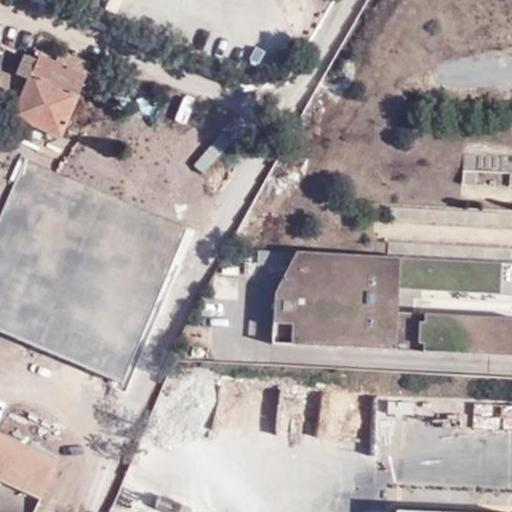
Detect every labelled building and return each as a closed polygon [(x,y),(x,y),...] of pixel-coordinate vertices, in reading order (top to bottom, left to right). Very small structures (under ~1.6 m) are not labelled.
[(0,65),(18,74),(26,55),(4,45),(0,54),(0,65)] [(62,49),(55,61),(85,74),(90,62),(62,49)] [(85,74),(55,61),(39,54),(36,60),(27,78),(18,74),(0,65),(0,104),(15,111),(11,118),(28,125),(43,133),(57,138),(79,86),(85,74)] [(26,55),(18,74),(27,78),(36,60),(26,55)] [(37,147),(43,133),(28,125),(21,140),(37,147)] [(489,187),(511,187),(511,160),(472,160),(472,173),(489,173),(489,187)] [(0,208),(0,258),(16,215),(0,208)] [(506,269),(282,256),(277,350),(511,362),(511,323),(402,318),(403,294),(504,299),(506,269)] [(374,441),(379,396),(351,392),(345,437),(374,441)] [(0,509),(6,511),(31,511),(57,457),(0,429),(0,509)] [(395,494),(395,506),(499,503),(499,491),(395,494)]
